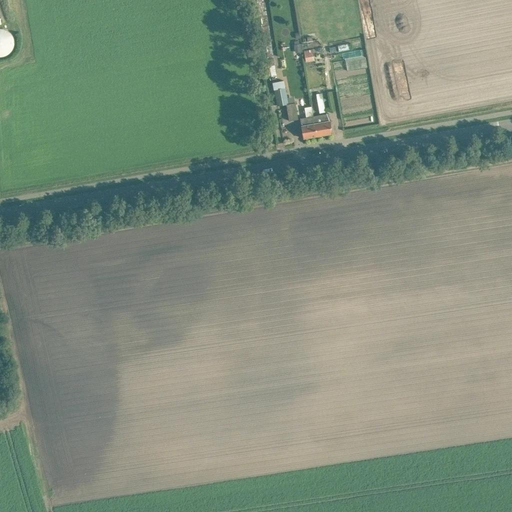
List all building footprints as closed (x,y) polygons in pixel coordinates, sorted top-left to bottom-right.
[(275,65),(271,41),(265,42),(263,42),(265,53),(266,53),(267,59),(268,66),(269,66),(271,77),(276,76),(274,65),(275,65)] [(306,51),(304,51),(306,62),(315,61),(313,49),(311,50),(310,44),(305,45),(306,51)] [(352,49),(353,59),(372,58),(372,49),(352,49)] [(279,73),(281,80),(292,77),(290,70),(279,73)] [(287,97),(283,80),(273,83),(277,106),(286,104),(289,121),(298,120),(294,96),(287,97)] [(322,84),(325,103),(331,102),(328,83),(322,84)] [(322,93),(316,94),(319,113),(325,112),(322,93)] [(305,107),(306,117),(300,118),(304,138),(332,133),(328,113),(314,116),(312,106),(305,107)]
